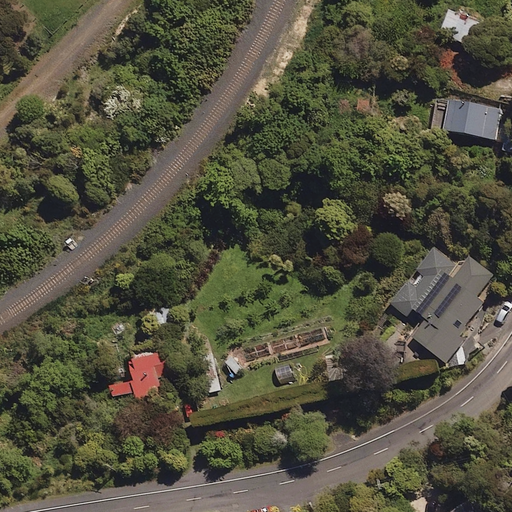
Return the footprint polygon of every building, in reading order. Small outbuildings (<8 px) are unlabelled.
[(494,25),(465,21),(466,14),(452,12),(451,19),(450,18),(447,37),(491,43),(494,25)] [(511,138),(511,111),(458,102),(453,133),(511,142),(511,138)] [(441,250),(425,272),(432,278),(422,291),(415,286),(400,308),(416,319),(422,311),(437,322),(423,341),(451,362),(507,282),(476,260),(469,270),(441,250)] [(177,310),(155,312),(157,331),(179,328),(177,310)] [(239,354),(228,363),(240,377),(251,368),(239,354)] [(176,390),(174,355),(138,357),(139,386),(120,386),(121,401),(169,400),(168,391),(176,390)] [(296,362),(277,367),(281,381),(300,375),(296,362)] [(487,511),(479,501),(463,511),(487,511)]
